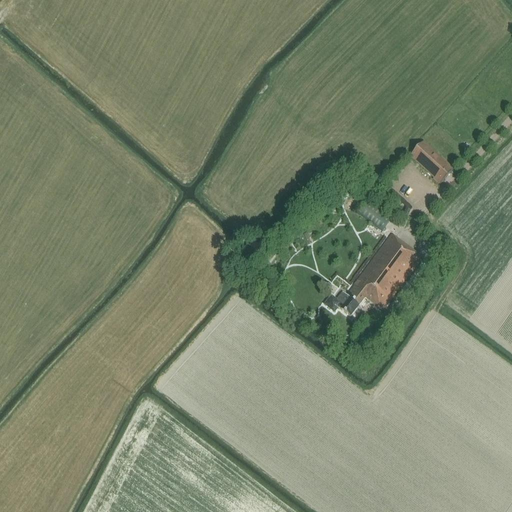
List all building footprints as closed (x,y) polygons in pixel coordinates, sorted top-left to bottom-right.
[(453,169),(423,142),(409,157),(439,185),(453,169)] [(391,219),(365,199),(355,212),(381,231),(391,219)] [(314,237),(311,232),(305,236),(307,240),(314,237)] [(382,312),(421,258),(391,237),(341,304),(331,296),(324,305),(334,313),(338,309),(350,318),(365,299),(382,312)] [(273,282),(267,289),(273,294),(279,287),(273,282)]
